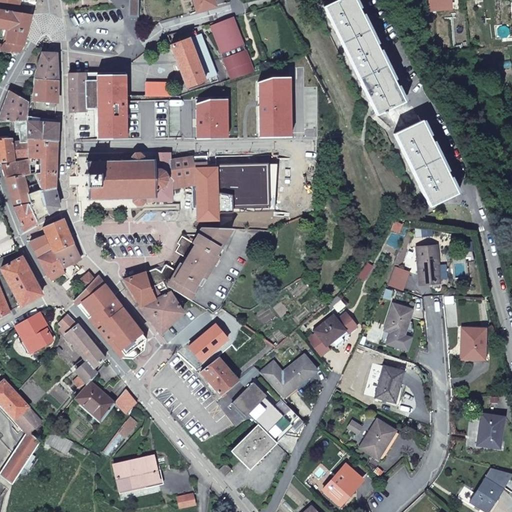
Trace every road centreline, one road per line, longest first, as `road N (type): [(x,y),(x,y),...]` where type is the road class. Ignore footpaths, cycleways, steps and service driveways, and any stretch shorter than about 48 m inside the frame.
road 1 (residential): [(511,343),(482,236),(366,0)]
road 2 (residential): [(385,511),(424,477),(439,440),(432,299)]
road 3 (residential): [(75,229),(162,226),(169,243),(162,258),(99,270)]
road 4 (residential): [(57,25),(70,209)]
road 5 (residential): [(268,511),(347,352)]
road 6 (residential): [(99,270),(166,351),(135,382)]
